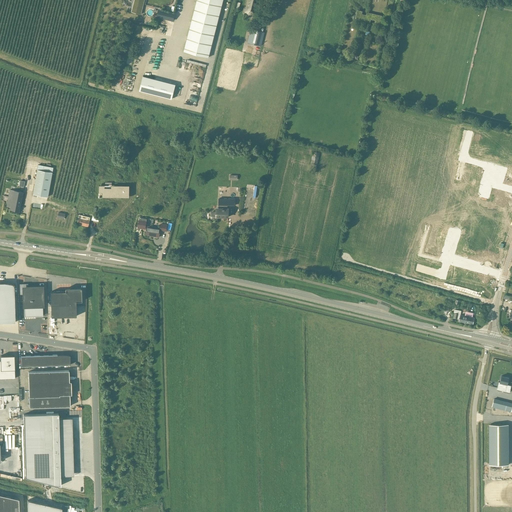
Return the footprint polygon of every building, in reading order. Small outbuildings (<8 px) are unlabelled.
[(134,0),(133,7),(136,8),(135,12),(141,14),(144,0),(134,0)] [(196,0),(184,51),(208,57),(223,0),(196,0)] [(257,0),(249,0),(247,9),(246,9),(245,12),(255,14),(257,4),(256,4),(257,0)] [(161,10),(160,17),(173,21),(175,14),(161,10)] [(374,24),(380,25),(382,16),(367,12),(366,15),(362,14),(362,11),(357,10),(355,19),(370,23),(371,19),(375,20),(374,24)] [(265,32),(251,29),(247,43),(261,46),(265,32)] [(143,76),(139,90),(172,99),(175,84),(143,76)] [(479,159),(485,161),(488,150),(482,149),(481,149),(481,152),(480,154),(479,156),(479,159)] [(488,150),(485,161),(491,163),(494,152),(488,150)] [(320,153),(313,151),(310,168),(316,169),(320,153)] [(494,152),(491,163),(497,165),(500,154),(494,152)] [(500,154),(497,165),(503,167),(506,156),(500,154)] [(38,164),(33,194),(47,197),(53,167),(38,164)] [(464,180),(462,189),(467,191),(470,181),(464,180)] [(470,181),(467,191),(473,192),(476,183),(470,181)] [(129,188),(98,188),(98,200),(129,200),(129,188)] [(9,193),(7,203),(11,204),(10,210),(19,212),(23,192),(10,190),(9,193)] [(211,212),(211,218),(216,218),(216,217),(228,217),(228,208),(228,205),(235,205),(235,199),(219,198),(219,205),(219,208),(216,208),(216,212),(211,212)] [(65,211),(59,210),(57,218),(64,219),(65,211)] [(79,215),(77,224),(87,227),(90,217),(79,215)] [(152,236),(159,237),(160,230),(166,231),(167,224),(161,223),(160,228),(147,226),(147,224),(146,224),(147,219),(139,218),(137,228),(147,229),(146,234),(152,235),(152,236)] [(432,229),(430,238),(436,240),(438,231),(432,229)] [(438,231),(436,240),(442,242),(444,233),(438,231)] [(458,254),(458,255),(464,257),(467,246),(461,244),(461,245),(460,248),(459,251),(458,254)] [(483,245),(481,254),(484,255),(482,262),(489,264),(490,261),(491,261),(492,257),(493,258),(493,256),(492,256),(493,253),(487,251),(489,246),(483,245)] [(467,246),(464,257),(470,259),(473,248),(467,246)] [(473,248),(470,259),(476,261),(480,250),(473,248)] [(449,276),(449,277),(455,278),(459,267),(452,266),(452,267),(451,270),(450,272),(449,276)] [(459,267),(455,278),(462,280),(465,269),(459,267)] [(462,280),(461,281),(467,283),(467,284),(470,285),(472,279),(469,279),(471,271),(465,269),(462,280)] [(0,282),(0,322),(15,322),(15,319),(15,316),(14,284),(5,283),(0,282)] [(24,305),(25,316),(42,315),(42,305),(43,305),(42,286),(28,287),(27,284),(20,284),(20,294),(24,294),(24,305)] [(65,291),(50,292),(51,333),(81,332),(81,301),(81,296),(80,296),(80,292),(77,290),(71,290),(70,289),(65,289),(65,291)] [(454,313),(453,318),(460,319),(459,321),(473,324),(474,318),(460,315),(454,313)] [(0,355),(0,356),(0,361),(0,360),(0,378),(15,378),(14,369),(15,369),(14,355),(0,355)] [(70,355),(64,355),(21,356),(21,366),(70,364),(70,355)] [(69,370),(28,372),(29,407),(70,406),(69,395),(71,395),(71,382),(69,382),(69,370)] [(499,382),(497,388),(502,389),(502,388),(506,389),(507,384),(509,378),(508,377),(505,377),(501,376),(500,382),(499,382)] [(511,403),(494,399),(492,407),(511,412),(511,409),(511,403)] [(58,413),(23,414),(25,477),(60,485),(58,413)] [(508,464),(508,425),(489,425),(489,465),(508,464)] [(0,511),(18,511),(18,499),(0,495),(0,511)] [(61,511),(61,508),(27,500),(27,511),(61,511)]
